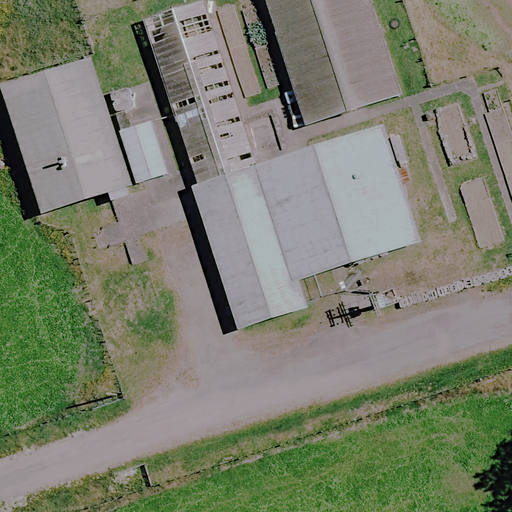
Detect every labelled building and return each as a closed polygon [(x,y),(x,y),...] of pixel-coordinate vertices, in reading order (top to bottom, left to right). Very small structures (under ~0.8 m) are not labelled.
[(401,99),(367,0),(260,0),(305,131),(401,99)] [(261,170),(208,6),(139,29),(192,193),(238,334),(307,312),(299,286),(417,247),(379,132),(261,170)] [(128,191),(87,67),(2,95),(43,219),(128,191)] [(161,120),(120,134),(139,186),(179,172),(161,120)] [(145,348),(124,290),(99,299),(120,357),(145,348)]
